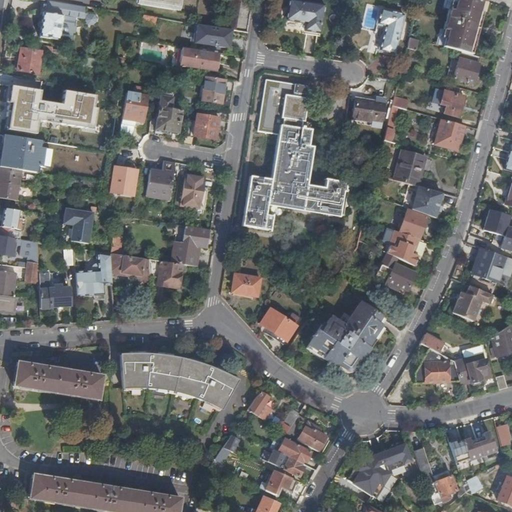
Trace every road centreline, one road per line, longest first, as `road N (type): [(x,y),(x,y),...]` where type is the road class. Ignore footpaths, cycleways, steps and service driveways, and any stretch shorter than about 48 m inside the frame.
road 1 (residential): [(363,412),(430,299),(511,58)]
road 2 (residential): [(0,339),(211,323)]
road 3 (residential): [(211,323),(231,329),(304,388),(363,412)]
road 4 (residential): [(211,323),(229,163)]
road 5 (residential): [(363,412),(426,418),(511,396)]
